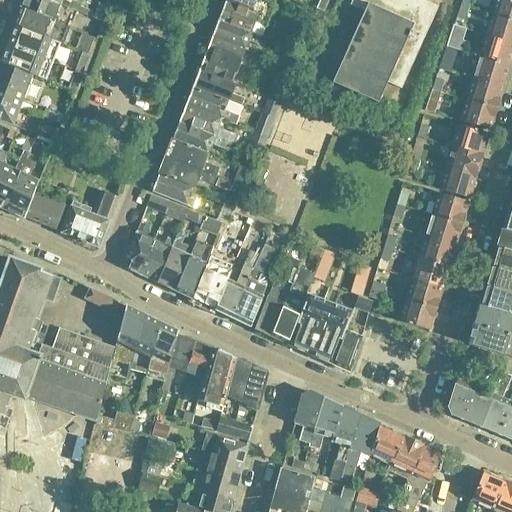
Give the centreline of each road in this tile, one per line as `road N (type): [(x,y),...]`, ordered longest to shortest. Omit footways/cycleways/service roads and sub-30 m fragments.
road 1 (residential): [(415,420),(511,126)]
road 2 (residential): [(101,271),(208,0)]
road 3 (residential): [(290,365),(101,271)]
road 4 (residential): [(248,511),(290,365)]
road 5 (residential): [(415,420),(290,365)]
